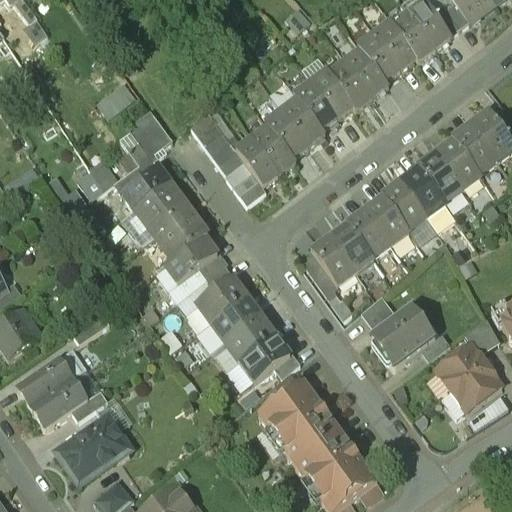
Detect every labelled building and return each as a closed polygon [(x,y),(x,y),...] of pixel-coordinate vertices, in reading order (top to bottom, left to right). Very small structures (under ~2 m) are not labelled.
[(0,0),(0,10),(11,4),(15,10),(21,5),(17,0),(0,0)] [(447,0),(455,10),(469,29),(495,10),(487,0),(447,0)] [(487,0),(495,10),(509,0),(487,0)] [(27,4),(23,7),(30,17),(34,14),(27,4)] [(408,21),(434,56),(450,44),(435,24),(424,9),(408,21)] [(445,17),(459,37),(469,29),(455,10),(445,17)] [(7,17),(0,22),(0,40),(3,44),(18,32),(7,17)] [(435,24),(450,44),(459,37),(445,17),(435,24)] [(392,33),(416,66),(419,69),(435,57),(434,56),(408,21),(392,33)] [(373,41),(400,77),(416,66),(392,33),(389,29),(373,41)] [(361,58),(384,89),(400,77),(373,41),(357,53),(361,58)] [(345,70),(372,106),(388,94),(384,89),(361,58),(345,70)] [(329,82),(353,114),(356,118),(372,106),(345,70),(329,82)] [(310,89),(337,126),(353,114),(329,82),(326,78),(310,89)] [(97,106),(108,123),(137,103),(125,86),(97,106)] [(297,106),(320,138),(337,126),(310,89),(294,101),(297,106)] [(281,117),(308,154),(324,142),(320,138),(297,106),(281,117)] [(511,130),(498,113),(489,120),(502,139),(511,131),(511,130)] [(268,134),(292,166),(308,154),(281,117),(265,129),(268,134)] [(190,135),(197,144),(215,131),(209,120),(190,135)] [(489,120),(471,133),(497,170),(511,158),(511,152),(502,139),(489,120)] [(153,123),(130,140),(149,165),(172,148),(153,123)] [(197,144),(204,154),(223,141),(215,131),(197,144)] [(452,146),(454,149),(478,183),(497,170),(471,133),(452,146)] [(252,146),(279,182),(295,170),(292,166),(268,134),(252,146)] [(204,154),(212,163),(230,150),(223,141),(204,154)] [(258,189),(263,194),(279,182),(252,146),(236,158),(237,160),(244,169),(251,179),(258,189)] [(454,149),(436,162),(462,198),(480,185),(478,183),(454,149)] [(212,163),(219,173),(237,160),(236,158),(230,150),(212,163)] [(219,173),(226,183),(244,169),(237,160),(219,173)] [(417,175),(419,177),(443,212),(462,198),(436,162),(417,175)] [(225,183),(232,193),(251,179),(244,169),(226,183),(225,183)] [(135,218),(170,193),(158,176),(121,202),(134,219),(135,218)] [(419,177),(400,190),(426,227),(445,214),(443,212),(419,177)] [(232,193),(239,203),(258,189),(251,179),(232,193)] [(59,180),(50,184),(68,221),(88,211),(78,191),(67,196),(59,180)] [(258,189),(239,203),(247,213),(266,198),(263,194),(258,189)] [(382,203),(383,205),(408,240),(426,227),(400,190),(382,203)] [(154,244),(189,218),(170,193),(135,218),(154,244)] [(383,205),(365,218),(391,255),(409,242),(408,240),(383,205)] [(173,269),(204,247),(205,247),(208,244),(189,218),(154,244),(172,269),(173,269)] [(346,231),(347,233),(372,268),(391,255),(365,218),(346,231)] [(347,233),(329,246),(355,283),(373,269),(372,268),(347,233)] [(329,246),(310,260),(336,296),(355,283),(329,246)] [(199,278),(218,264),(217,263),(205,247),(204,247),(173,269),(172,269),(164,275),(178,293),(199,278)] [(224,274),(225,274),(228,272),(220,261),(217,263),(218,264),(199,278),(206,288),(224,274)] [(213,299),(233,285),(225,274),(224,274),(206,288),(205,289),(213,299)] [(209,332),(247,304),(233,285),(213,299),(195,312),(209,332)] [(223,352),(261,324),(247,304),(209,332),(223,352)] [(381,304),(363,319),(378,341),(398,327),(381,304)] [(511,350),(511,316),(498,324),(511,350)] [(398,327),(378,341),(373,345),(395,376),(422,356),(434,347),(422,332),(418,335),(407,320),(398,327)] [(17,322),(0,333),(0,356),(9,369),(37,350),(17,322)] [(101,322),(72,341),(80,352),(109,333),(101,322)] [(238,372),(275,344),(261,324),(223,352),(238,372)] [(434,347),(422,356),(431,367),(450,353),(442,342),(434,347)] [(238,372),(251,390),(272,375),(289,363),(288,362),(275,344),(238,372)] [(472,353),(436,378),(451,400),(488,374),(472,353)] [(272,375),(281,387),(299,372),(291,360),(288,362),(289,363),(272,375)] [(22,401),(24,401),(32,414),(73,387),(59,365),(19,391),(18,392),(17,393),(17,395),(17,396),(17,398),(18,399),(19,400),(20,401),(21,401),(22,401)] [(488,374),(451,400),(466,420),(502,394),(488,374)] [(47,435),(48,435),(70,420),(88,408),(87,407),(73,387),(32,414),(41,427),(40,428),(40,430),(40,431),(40,432),(41,433),(42,434),(43,435),(44,435),(46,436),(47,435)] [(294,473),(340,440),(327,422),(325,424),(320,417),(322,416),(303,389),(258,422),(269,437),(271,436),(286,457),(284,459),(294,473)] [(88,408),(70,420),(77,430),(107,410),(99,399),(87,407),(88,408)] [(79,490),(113,467),(119,467),(128,461),(129,456),(122,446),(116,445),(105,429),(59,460),(79,490)] [(320,509),(322,511),(350,511),(359,505),(363,511),(369,511),(384,502),(357,465),(355,466),(350,460),(353,458),(340,440),(294,473),(305,488),(307,486),(323,507),(320,509)] [(95,511),(130,511),(133,510),(116,489),(93,509),(95,511)] [(191,511),(177,493),(153,511),(191,511)]
